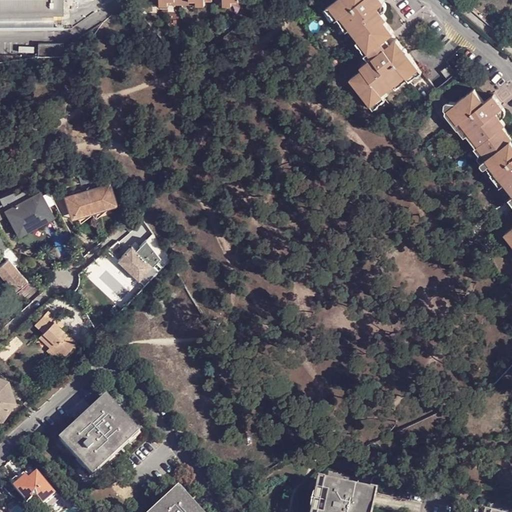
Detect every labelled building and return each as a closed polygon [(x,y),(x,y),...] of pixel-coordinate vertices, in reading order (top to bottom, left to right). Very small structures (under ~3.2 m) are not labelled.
[(0,0),(0,22),(68,20),(67,0),(0,0)] [(370,0),(349,0),(335,11),(377,65),(363,76),(366,80),(356,88),(374,112),(421,77),(399,48),(387,58),(383,52),(398,41),(389,29),(392,27),(382,14),(389,9),(381,0),(372,0),(372,1),(370,0)] [(457,0),(468,9),(475,0),(457,0)] [(39,43),(39,54),(63,54),(63,43),(39,43)] [(454,75),(444,83),(450,90),(460,83),(454,75)] [(511,135),(509,131),(511,128),(511,125),(504,116),(510,112),(499,97),(490,103),(481,91),(454,112),(491,162),(489,165),(511,195),(511,135)] [(69,195),(73,210),(90,212),(92,217),(105,214),(105,209),(117,198),(113,181),(98,185),(99,189),(87,192),(86,188),(69,195)] [(45,189),(7,209),(20,236),(59,217),(45,189)] [(122,224),(129,233),(141,222),(132,216),(122,224)] [(0,253),(2,256),(8,251),(0,233),(0,253)] [(132,247),(117,261),(138,282),(160,260),(146,242),(136,251),(132,247)] [(0,278),(16,296),(28,284),(7,262),(0,268),(0,278)] [(52,350),(67,362),(82,346),(71,329),(67,332),(51,311),(37,328),(44,334),(41,340),(52,350)] [(52,350),(48,354),(62,366),(67,362),(52,350)] [(0,425),(5,426),(19,405),(11,383),(0,378),(0,425)] [(63,445),(89,474),(137,430),(111,401),(63,445)] [(501,480),(511,481),(511,467),(503,466),(501,480)] [(19,485),(17,483),(15,481),(10,487),(30,508),(38,501),(45,508),(56,498),(39,479),(32,478),(28,483),(25,480),(19,485)] [(320,511),(326,485),(320,484),(314,511),(320,511)] [(372,495),(326,485),(320,511),(374,511),(375,509),(369,508),(372,495)] [(153,511),(193,511),(175,492),(153,511)] [(378,496),(372,495),(369,508),(375,509),(378,496)]
